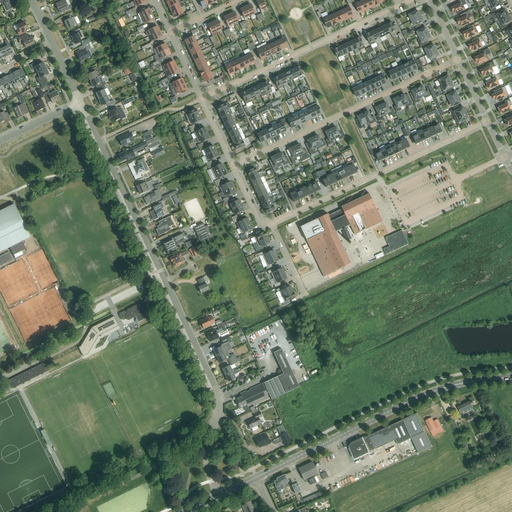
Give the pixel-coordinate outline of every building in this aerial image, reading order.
[(60,0),(61,2),(55,4),(58,11),(68,7),(66,2),(69,0),(68,0),(60,0)] [(262,0),(260,0),(256,2),(260,10),(266,8),(262,0)] [(366,0),(361,2),(365,11),(370,8),(366,0)] [(366,0),(370,8),(375,6),(372,0),(366,0)] [(451,8),(453,12),(454,12),(455,14),(465,10),(464,6),(467,4),(464,0),(462,0),(458,2),(459,5),(451,8)] [(499,0),(497,0),(490,4),(491,7),(489,8),(492,13),(497,10),(496,8),(503,4),(501,0),(500,1),(499,0)] [(5,5),(3,6),(5,12),(5,13),(6,15),(9,14),(15,12),(13,9),(17,7),(14,1),(5,5)] [(365,11),(361,2),(356,5),(360,13),(365,11)] [(178,4),(169,7),(172,13),(180,9),(178,4)] [(245,7),(249,16),(255,13),(251,5),(245,7)] [(244,18),(249,16),(245,7),(240,10),(244,18)] [(345,10),(349,18),(354,16),(350,8),(345,10)] [(142,19),(151,14),(149,9),(140,13),(142,19)] [(180,9),(172,13),(174,18),(183,14),(180,9)] [(339,13),(343,21),(349,18),(345,10),(339,13)] [(412,21),(421,16),(418,11),(415,13),(414,10),(408,13),(412,21)] [(499,21),(500,20),(509,15),(506,10),(499,14),(498,11),(492,14),(495,19),(497,18),(499,21)] [(457,21),(459,25),(460,24),(461,27),(471,22),(470,18),(473,17),(470,11),(462,14),(464,18),(457,21)] [(229,15),(233,23),(238,21),(234,12),(229,15)] [(334,15),(338,23),(343,21),(339,13),(334,15)] [(151,14),(142,19),(145,24),(154,20),(151,14)] [(228,26),(233,23),(229,15),(224,18),(228,26)] [(329,17),(333,26),(338,23),(334,15),(329,17)] [(511,20),(511,19),(509,15),(500,20),(502,23),(499,25),(502,30),(507,27),(505,24),(511,20)] [(65,24),(68,30),(74,27),(77,25),(74,18),(72,19),(71,16),(63,20),(65,24)] [(333,26),(329,17),(329,16),(323,18),(328,28),(333,26)] [(412,21),(416,29),(421,26),(420,23),(423,22),(421,16),(412,21)] [(213,23),(217,31),(222,29),(218,20),(213,23)] [(17,24),(13,26),(15,30),(16,30),(19,36),(26,33),(25,33),(24,31),(27,29),(25,23),(17,26),(17,24)] [(211,34),(217,31),(213,23),(207,25),(211,34)] [(392,36),(397,33),(392,23),(387,25),(392,36)] [(392,36),(387,25),(382,28),(386,36),(391,34),(392,36)] [(471,30),(463,34),(465,37),(466,37),(467,39),(473,36),(474,37),(477,35),(477,34),(479,33),(475,25),(469,27),(471,30)] [(149,36),(150,36),(160,31),(157,26),(148,31),(146,32),(145,34),(146,35),(146,36),(147,36),(148,37),(149,36)] [(420,38),(429,34),(426,28),(423,30),(422,27),(416,30),(420,38)] [(380,39),(386,36),(382,28),(377,30),(380,39)] [(511,37),(511,36),(511,28),(509,30),(507,28),(502,32),(505,37),(508,35),(510,38),(511,37)] [(81,42),(80,38),(82,37),(79,30),(68,35),(71,41),(73,41),(75,45),(81,42)] [(376,41),(380,39),(377,30),(371,33),(376,43),(377,43),(376,41)] [(162,37),(160,31),(150,36),(149,36),(151,42),(162,37)] [(371,33),(366,35),(371,46),(376,43),(371,33)] [(26,47),(34,43),(31,37),(28,38),(26,34),(18,38),(20,43),(23,41),(26,47)] [(420,38),(417,39),(421,47),(429,43),(428,40),(431,39),(429,34),(420,38)] [(187,46),(196,42),(193,36),(185,40),(187,46)] [(469,46),(471,50),(472,49),(473,51),(483,47),(481,43),(484,42),(482,37),(476,39),(477,42),(469,46)] [(360,51),(366,48),(361,38),(355,40),(360,51)] [(277,42),(281,50),(287,47),(283,39),(277,42)] [(7,46),(4,48),(8,56),(13,53),(7,40),(5,41),(7,46)] [(360,51),(355,40),(350,43),(354,51),(359,49),(360,51)] [(89,50),(91,49),(94,48),(91,42),(83,46),(78,48),(80,51),(76,52),(80,62),(92,56),(89,50)] [(196,42),(187,46),(190,51),(198,47),(196,42)] [(272,44),(276,52),(281,50),(277,42),(272,44)] [(349,53),(354,51),(350,43),(345,45),(349,53)] [(159,53),(168,49),(165,44),(156,48),(159,53)] [(267,47),(271,55),(276,52),(272,44),(267,47)] [(428,55),(437,50),(434,45),(431,47),(430,44),(424,47),(428,55)] [(344,56),(349,53),(345,45),(340,47),(344,56)] [(198,47),(190,51),(192,56),(201,52),(198,47)] [(266,57),(262,49),(262,47),(256,50),(261,60),(266,57)] [(262,49),(266,57),(271,55),(267,47),(262,49)] [(338,58),(344,56),(340,47),(334,50),(338,58)] [(168,49),(159,53),(157,54),(160,60),(170,55),(168,49)] [(483,54),(479,56),(475,58),(477,62),(478,62),(479,64),(489,60),(487,56),(491,54),(489,49),(482,52),(483,54)] [(439,56),(437,50),(428,55),(432,63),(437,60),(436,57),(439,56)] [(201,52),(192,56),(195,61),(203,57),(201,52)] [(245,55),(245,57),(249,65),(255,62),(250,53),(245,55)] [(203,57),(195,61),(197,66),(205,62),(208,61),(207,59),(204,61),(203,57)] [(249,65),(245,57),(240,59),(244,67),(249,65)] [(240,59),(235,61),(239,70),(244,67),(240,59)] [(408,61),(408,62),(413,71),(418,69),(413,59),(408,61)] [(35,69),(37,73),(46,69),(43,63),(38,65),(37,62),(38,62),(38,61),(30,65),(32,70),(35,69)] [(165,72),(167,71),(176,67),(174,61),(163,66),(165,72)] [(235,61),(230,64),(234,72),(239,70),(235,61)] [(205,62),(197,66),(199,72),(208,68),(205,62)] [(408,74),(413,71),(408,62),(403,65),(408,74)] [(487,68),(481,71),(483,75),(483,74),(485,77),(495,72),(493,68),(496,67),(493,62),(486,65),(487,68)] [(234,72),(230,64),(225,66),(229,75),(234,72)] [(129,65),(123,68),(127,76),(133,73),(129,65)] [(408,74),(403,65),(399,67),(403,76),(408,74)] [(303,75),(302,71),(299,66),(294,69),(298,77),(303,75)] [(398,66),(393,68),(398,78),(403,76),(399,67),(398,66)] [(87,75),(90,82),(98,78),(95,72),(97,71),(96,67),(90,70),(91,73),(87,75)] [(176,67),(167,71),(165,72),(167,77),(179,72),(176,67)] [(208,68),(199,72),(202,77),(210,73),(208,68)] [(393,81),(398,78),(393,68),(388,70),(388,71),(390,75),(393,81)] [(16,72),(20,80),(23,78),(25,83),(28,82),(21,69),(16,72)] [(49,75),(46,69),(37,73),(39,77),(36,78),(38,83),(40,83),(41,86),(47,83),(44,77),(49,75)] [(293,80),(298,77),(294,69),(289,71),(293,80)] [(288,82),(293,80),(289,71),(284,74),(288,82)] [(10,75),(17,88),(19,87),(17,82),(20,80),(16,72),(10,75)] [(212,72),(210,73),(202,77),(204,82),(214,77),(212,72)] [(278,76),(283,87),(284,87),(283,85),(288,82),(284,74),(278,76)] [(378,77),(378,78),(382,86),(387,83),(385,78),(383,74),(378,77)] [(498,74),(492,76),(494,80),(487,83),(489,89),(499,85),(498,81),(500,80),(498,74)] [(5,77),(9,85),(12,84),(15,89),(17,88),(10,75),(5,77)] [(451,81),(449,76),(445,78),(444,75),(437,79),(441,87),(443,86),(451,81)] [(278,76),(273,79),(278,89),(283,87),(278,76)] [(0,79),(0,81),(6,93),(8,92),(6,87),(9,85),(5,77),(0,79)] [(101,77),(98,78),(90,82),(93,87),(95,86),(97,90),(105,86),(106,85),(105,81),(103,82),(101,77)] [(373,80),(377,88),(382,86),(378,78),(373,80)] [(175,88),(184,84),(182,79),(173,83),(175,88)] [(373,80),(369,82),(368,82),(372,90),(377,88),(373,80)] [(367,93),(372,90),(368,82),(369,82),(368,81),(363,84),(363,85),(367,93)] [(451,81),(443,86),(446,94),(452,91),(450,88),(454,87),(451,81)] [(270,93),(272,92),(270,88),(267,82),(262,84),(267,95),(270,93)] [(184,84),(175,88),(178,94),(187,89),(184,84)] [(261,95),(266,93),(267,95),(262,84),(257,86),(261,95)] [(363,85),(359,87),(358,87),(362,95),(367,93),(363,85)] [(96,94),(99,100),(107,96),(104,90),(106,89),(105,86),(97,90),(98,93),(96,94)] [(255,97),(261,95),(257,86),(251,89),(255,97)] [(358,87),(359,87),(358,86),(353,88),(357,98),(362,95),(358,87)] [(421,86),(417,88),(422,97),(425,96),(427,101),(432,99),(428,91),(426,92),(423,86),(422,87),(421,86)] [(44,97),(40,88),(39,87),(33,88),(30,89),(32,93),(35,91),(39,99),(44,97)] [(509,95),(505,87),(499,89),(501,92),(493,96),(494,99),(495,99),(496,101),(509,95)] [(419,99),(422,97),(417,88),(413,90),(413,91),(412,91),(415,97),(412,98),(415,104),(420,101),(419,99)] [(246,91),(251,102),(250,100),(255,97),(251,89),(246,91)] [(57,91),(50,94),(48,92),(44,94),(48,103),(51,102),(52,104),(61,100),(57,91)] [(246,91),(241,94),(246,104),(251,102),(246,91)] [(446,94),(450,101),(459,97),(456,92),(453,94),(452,91),(446,94)] [(17,96),(21,105),(13,108),(14,109),(14,108),(18,118),(29,113),(25,104),(26,103),(21,94),(17,96)] [(403,94),(399,96),(404,106),(406,104),(408,107),(413,105),(410,99),(408,101),(405,95),(404,95),(403,94)] [(110,102),(107,96),(99,100),(101,106),(106,104),(107,107),(115,104),(113,100),(110,102)] [(175,96),(170,99),(172,105),(178,102),(175,96)] [(401,107),(404,106),(399,96),(395,98),(395,99),(394,100),(397,106),(394,107),(397,112),(402,110),(401,107)] [(461,103),(459,97),(450,101),(454,109),(459,107),(458,104),(461,103)] [(41,99),(33,103),(37,112),(46,108),(41,99)] [(130,103),(128,101),(128,99),(122,102),(125,108),(131,105),(130,103)] [(511,104),(510,100),(504,102),(506,105),(498,108),(501,114),(511,109),(509,106),(511,104)] [(385,103),(381,105),(386,115),(389,114),(390,116),(392,115),(395,114),(393,108),(390,110),(387,103),(386,104),(385,103)] [(227,109),(225,104),(217,108),(219,113),(227,109)] [(383,116),(386,115),(381,105),(377,107),(377,108),(376,108),(379,115),(376,116),(379,122),(384,119),(383,116)] [(317,117),(322,114),(318,106),(313,108),(317,117)] [(451,111),(455,119),(466,113),(464,108),(460,110),(459,107),(454,109),(451,111)] [(108,112),(110,115),(108,115),(110,119),(111,118),(113,122),(122,118),(121,118),(121,117),(125,115),(126,118),(122,109),(118,111),(117,108),(108,112)] [(232,113),(230,108),(227,109),(219,113),(222,118),(232,113)] [(317,117),(313,108),(308,111),(311,119),(317,117)] [(199,115),(196,109),(185,115),(188,120),(199,115)] [(311,119),(308,111),(303,113),(306,121),(311,119)] [(367,111),(363,113),(367,123),(370,122),(371,124),(377,122),(374,116),(371,118),(369,112),(368,112),(367,111)] [(5,114),(4,112),(0,113),(0,120),(1,122),(4,121),(5,123),(11,120),(8,112),(5,114)] [(232,114),(232,113),(222,118),(224,124),(235,119),(234,118),(232,119),(230,115),(232,114)] [(303,113),(298,116),(301,124),(306,121),(303,113)] [(364,124),(367,123),(363,113),(359,115),(359,116),(358,117),(361,123),(358,124),(360,129),(366,127),(364,124)] [(467,123),(466,120),(469,119),(466,113),(455,119),(459,127),(467,123)] [(201,120),(199,115),(188,120),(190,126),(201,120)] [(298,116),(293,118),(296,126),(301,124),(298,116)] [(296,126),(293,118),(288,120),(286,118),(284,119),(286,124),(289,123),(291,128),(296,126)] [(237,124),(235,119),(224,124),(226,129),(237,124)] [(286,124),(284,119),(281,120),(282,123),(277,125),(281,133),(286,131),(283,126),(286,124)] [(229,134),(237,130),(235,125),(237,124),(226,129),(229,134)] [(434,127),(438,135),(443,132),(439,124),(434,127)] [(277,125),(272,128),(276,136),(281,133),(277,125)] [(428,128),(432,137),(438,135),(434,127),(433,126),(428,128)] [(330,129),(335,140),(338,138),(339,140),(344,138),(342,132),(339,134),(336,127),(335,128),(335,127),(330,129)] [(207,133),(205,128),(194,133),(196,138),(207,133)] [(272,128),(267,130),(271,138),(276,136),(272,128)] [(422,131),(423,132),(427,140),(432,137),(428,128),(422,131)] [(330,129),(326,131),(326,132),(325,132),(328,138),(325,139),(328,145),(333,143),(332,141),(335,140),(330,129)] [(231,139),(240,135),(237,130),(229,134),(231,139)] [(267,130),(262,132),(266,140),(271,138),(267,130)] [(152,138),(149,131),(142,135),(145,141),(152,138)] [(266,140),(262,132),(257,135),(261,143),(266,140)] [(418,134),(422,142),(427,140),(423,132),(418,134)] [(210,138),(207,133),(196,138),(199,144),(210,138)] [(422,142),(418,134),(418,133),(412,136),(416,145),(422,142)] [(130,134),(119,138),(123,146),(124,145),(125,146),(129,145),(128,143),(133,141),(130,134)] [(234,144),(242,141),(240,135),(231,139),(234,144)] [(312,137),(317,148),(318,149),(326,146),(323,140),(321,141),(318,136),(317,136),(317,135),(312,137)] [(148,146),(159,141),(157,137),(146,142),(148,146)] [(317,148),(312,137),(308,139),(308,140),(307,141),(310,147),(307,148),(311,156),(316,153),(314,149),(317,148)] [(234,144),(236,150),(245,146),(250,144),(248,139),(243,141),(242,141),(234,144)] [(402,142),(406,150),(411,147),(407,139),(402,142)] [(396,143),(400,152),(406,150),(402,142),(401,141),(396,143)] [(148,146),(146,142),(118,155),(121,162),(126,159),(127,160),(128,159),(135,157),(133,153),(144,148),(148,146)] [(391,147),(395,155),(400,152),(396,143),(391,146),(391,147)] [(294,146),(299,157),(302,155),(303,157),(308,155),(306,149),(303,151),(300,144),(299,145),(298,144),(294,146)] [(164,147),(151,153),(152,156),(166,150),(168,149),(166,145),(164,146),(164,147)] [(205,156),(216,151),(213,146),(204,150),(207,155),(205,156)] [(294,146),(290,148),(290,149),(289,149),(292,156),(289,157),(293,164),(296,163),(295,161),(297,160),(296,158),(299,157),(294,146)] [(386,149),(390,157),(395,155),(391,147),(386,149)] [(381,152),(385,160),(390,157),(386,149),(381,152)] [(385,160),(381,152),(381,150),(375,153),(379,162),(385,160)] [(205,156),(207,162),(218,156),(216,151),(205,156)] [(280,164),(281,164),(283,162),(285,165),(290,163),(287,157),(284,159),(282,153),(281,153),(280,152),(276,154),(280,164)] [(274,164),(271,165),(275,173),(280,170),(279,168),(282,166),(281,164),(280,164),(276,154),(272,156),(272,157),(271,158),(274,164)] [(148,171),(144,162),(145,162),(143,158),(142,158),(143,159),(137,162),(137,161),(138,164),(130,168),(135,180),(141,177),(140,174),(148,171)] [(224,169),(222,164),(211,169),(213,174),(224,169)] [(348,167),(352,175),(357,173),(353,165),(348,167)] [(343,170),(347,178),(352,175),(348,167),(343,170)] [(247,172),(249,177),(258,173),(255,168),(247,172)] [(227,175),(224,169),(213,174),(216,180),(227,175)] [(338,172),(341,180),(347,178),(343,170),(338,172)] [(341,180),(338,172),(333,174),(336,182),(341,180)] [(249,177),(252,182),(260,178),(258,173),(249,177)] [(327,176),(331,185),(336,182),(333,174),(332,173),(327,176)] [(331,185),(327,176),(321,178),(326,187),(331,185)] [(252,182),(254,188),(262,184),(260,178),(252,182)] [(310,184),(311,185),(314,193),(320,190),(316,181),(310,184)] [(146,182),(136,187),(140,194),(149,190),(146,182)] [(233,187),(230,182),(219,187),(222,193),(233,187)] [(254,188),(257,193),(265,189),(262,184),(254,188)] [(306,187),(310,195),(314,193),(311,185),(306,187)] [(235,193),(233,187),(222,193),(224,198),(235,193)] [(301,189),(304,198),(310,195),(306,187),(301,189)] [(257,193),(259,198),(267,194),(265,189),(257,193)] [(296,192),(299,200),(304,198),(301,189),(296,192)] [(160,198),(159,196),(160,196),(161,195),(159,193),(158,192),(158,193),(157,191),(158,190),(154,192),(154,193),(148,196),(144,198),(147,205),(151,203),(158,200),(161,198),(160,198)] [(299,200),(296,192),(295,191),(290,193),(294,202),(299,200)] [(259,198),(261,203),(270,199),(267,194),(259,198)] [(348,241),(352,239),(352,238),(353,238),(348,228),(347,229),(347,228),(351,226),(355,235),(383,222),(370,194),(364,196),(362,197),(350,203),(348,204),(342,207),(342,208),(343,209),(332,214),(329,216),(328,214),(320,218),(318,218),(310,222),(306,224),(304,225),(300,227),(324,277),(352,264),(337,232),(342,230),(348,241)] [(270,199),(261,203),(264,208),(272,204),(270,199)] [(241,205),(239,200),(230,204),(232,210),(241,205)] [(164,215),(161,208),(164,207),(162,203),(153,208),(155,211),(151,213),(154,220),(164,215)] [(30,237),(14,204),(0,211),(0,252),(10,247),(15,257),(14,255),(25,250),(26,251),(23,245),(25,244),(24,240),(30,237)] [(264,208),(266,214),(275,210),(272,204),(264,208)] [(244,211),(241,205),(232,210),(235,215),(244,211)] [(164,223),(161,225),(157,226),(158,229),(156,230),(156,229),(156,230),(159,236),(171,230),(169,227),(174,225),(170,217),(163,220),(164,223)] [(239,229),(250,223),(247,218),(236,223),(239,229)] [(203,223),(194,228),(198,238),(200,242),(213,237),(208,226),(205,228),(203,223)] [(250,223),(239,229),(241,234),(252,229),(250,223)] [(384,249),(387,255),(409,245),(403,233),(402,231),(385,238),(389,247),(384,249)] [(256,243),(267,237),(265,232),(254,237),(256,243)] [(177,246),(178,245),(185,241),(182,233),(171,238),(172,240),(163,244),(167,252),(176,248),(176,247),(177,246)] [(267,237),(256,243),(259,248),(257,249),(258,252),(264,249),(263,246),(270,243),(267,237)] [(190,250),(188,251),(189,252),(191,252),(193,257),(195,256),(194,255),(198,253),(195,247),(190,250)] [(276,255),(273,250),(266,253),(265,251),(259,253),(260,256),(262,255),(265,261),(276,255)] [(172,262),(174,267),(184,263),(183,262),(185,261),(184,257),(183,258),(183,257),(188,254),(187,251),(180,254),(170,258),(172,262)] [(0,270),(1,270),(0,267),(13,260),(14,260),(10,252),(9,252),(0,257),(0,270)] [(272,267),(271,264),(278,261),(276,255),(265,261),(267,266),(265,267),(267,270),(272,267)] [(271,274),(273,279),(284,274),(282,268),(275,272),(273,269),(268,272),(269,274),(271,274)] [(284,274),(273,279),(276,284),(274,285),(275,288),(281,285),(280,282),(287,279),(284,274)] [(200,293),(209,289),(206,284),(208,283),(206,277),(203,279),(203,278),(197,280),(200,287),(198,288),(200,293)] [(293,292),(290,286),(283,290),(282,287),(276,290),(277,292),(279,292),(282,297),(293,292)] [(284,302),(282,303),(284,306),(289,303),(288,300),(295,297),(293,292),(282,297),(284,302)] [(120,313),(119,315),(121,319),(123,320),(125,319),(128,320),(136,317),(138,322),(148,317),(141,303),(127,310),(126,312),(124,311),(120,313)] [(80,346),(78,348),(83,357),(88,354),(99,336),(119,326),(114,316),(92,328),(80,346)] [(202,326),(214,320),(212,316),(208,318),(200,321),(202,326)] [(292,317),(283,321),(287,328),(295,325),(292,317)] [(214,320),(202,326),(203,329),(211,325),(211,324),(215,323),(214,320)] [(208,337),(209,338),(226,330),(222,323),(217,326),(219,330),(216,331),(215,330),(212,331),(212,332),(207,334),(207,335),(206,335),(208,338),(208,337)] [(226,330),(209,338),(209,339),(208,339),(209,341),(210,341),(210,342),(216,339),(217,340),(219,338),(219,337),(221,336),(222,337),(229,333),(227,329),(226,330)] [(213,350),(216,357),(226,352),(227,352),(230,350),(229,348),(223,351),(221,347),(213,350)] [(253,405),(269,398),(268,395),(269,395),(272,400),(285,393),(299,387),(281,349),(273,353),(281,369),(279,370),(278,373),(279,376),(264,383),(240,394),(242,396),(236,399),(240,408),(242,407),(242,408),(243,409),(244,409),(245,410),(245,411),(249,410),(248,407),(249,406),(251,411),(255,409),(253,405)] [(230,356),(227,352),(226,352),(216,357),(219,363),(227,360),(227,359),(229,362),(236,359),(234,354),(230,356)] [(46,372),(45,368),(43,364),(31,370),(9,381),(8,381),(12,389),(34,378),(32,372),(33,371),(35,374),(37,373),(38,376),(46,372)] [(225,376),(236,371),(235,369),(232,370),(230,366),(222,369),(225,376)] [(236,371),(225,376),(228,382),(236,378),(234,374),(239,372),(238,370),(236,371)] [(457,407),(459,410),(461,414),(462,413),(463,416),(474,411),(473,408),(471,403),(475,401),(473,397),(469,399),(470,401),(457,407)] [(258,429),(257,426),(261,424),(259,418),(262,417),(260,412),(254,415),(255,418),(247,422),(250,429),(252,428),(253,432),(258,429)] [(432,418),(426,421),(425,421),(430,432),(431,432),(433,437),(444,432),(438,419),(433,421),(432,418)] [(403,420),(389,426),(396,440),(398,445),(411,438),(403,420)] [(396,440),(389,426),(363,439),(369,452),(396,440)] [(50,445),(55,443),(48,429),(43,431),(50,445)] [(286,432),(280,435),(285,445),(291,443),(286,432)] [(266,435),(255,440),(259,447),(265,444),(266,445),(270,443),(266,435)] [(350,448),(350,449),(351,450),(351,451),(355,459),(369,452),(363,439),(362,439),(353,443),(353,444),(352,444),(351,445),(351,446),(350,446),(350,447),(350,448)] [(304,480),(305,482),(308,481),(307,479),(318,474),(312,462),(298,469),(304,480)] [(277,479),(278,480),(274,482),(277,487),(278,491),(278,490),(279,491),(280,492),(281,492),(282,491),(283,490),(283,489),(285,487),(284,484),(283,482),(288,479),(295,494),(301,492),(301,491),(301,492),(296,480),(294,481),(291,473),(291,472),(287,474),(277,479)] [(339,485),(341,489),(347,486),(344,480),(336,484),(337,486),(339,485)] [(241,506),(243,511),(252,511),(255,510),(251,501),(246,503),(246,504),(241,506)]
